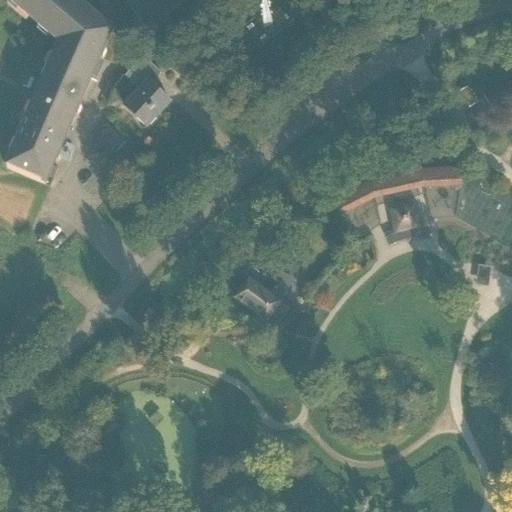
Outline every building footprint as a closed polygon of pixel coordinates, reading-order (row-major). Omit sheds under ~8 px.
[(8,0),(60,44),(7,168),(45,185),(49,178),(53,179),(58,169),(53,167),(56,161),(59,162),(63,153),(60,152),(75,117),(78,118),(82,108),(79,107),(100,59),(103,61),(107,51),(104,50),(111,32),(103,25),(105,22),(97,15),(95,18),(74,0),(8,0)] [(122,0),(129,8),(148,31),(186,0),(122,0)] [(225,48),(231,43),(226,38),(221,43),(225,48)] [(146,128),(170,103),(151,85),(161,74),(143,57),(125,77),(140,91),(125,108),(146,128)] [(265,75),(261,70),(250,79),(259,90),(275,77),(270,71),(265,75)] [(493,116),(511,105),(511,81),(483,97),(493,116)] [(467,108),(476,103),(468,88),(458,93),(467,108)] [(335,220),(375,199),(424,188),(461,186),(461,169),(421,171),(368,182),(326,203),(335,220)] [(428,239),(429,230),(420,229),(415,204),(389,211),(393,235),(385,239),(389,247),(399,243),(407,240),(410,239),(412,239),(415,239),(421,238),(428,239)] [(488,288),(491,269),(478,267),(475,286),(488,288)] [(270,295),(248,280),(234,300),(266,323),(280,303),(288,291),(278,284),(270,295)]
